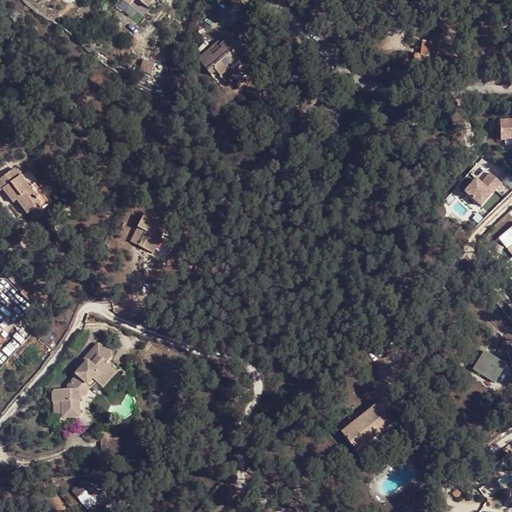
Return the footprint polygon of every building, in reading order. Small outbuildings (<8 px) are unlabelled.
[(432,36),(431,43),(429,56),(438,58),(441,37),(432,36)] [(236,57),(242,51),(233,39),(220,49),(220,50),(222,53),(212,61),(210,57),(207,54),(196,63),(207,76),(213,71),(217,77),(221,81),(242,65),(242,64),(236,57)] [(429,56),(431,43),(423,42),(421,55),(415,54),(414,59),(429,61),(429,56)] [(222,53),(220,50),(210,57),(212,61),(222,53)] [(248,58),(242,51),(236,57),(242,64),(248,58)] [(211,81),(217,77),(213,71),(207,76),(211,81)] [(511,120),(502,121),(503,139),(511,138),(511,120)] [(28,212),(39,203),(12,168),(0,177),(0,192),(3,190),(13,204),(18,200),(28,212)] [(478,180),(467,192),(483,206),(503,184),(492,174),(483,184),(478,180)] [(165,233),(155,227),(140,219),(129,239),(138,244),(135,250),(152,259),(165,233)] [(159,221),(155,227),(165,233),(170,227),(159,221)] [(511,228),(499,239),(509,250),(511,247),(511,228)] [(126,245),(135,250),(138,244),(129,239),(126,245)] [(91,386),(96,391),(99,394),(115,378),(104,367),(109,362),(110,353),(97,344),(75,369),(78,373),(67,389),(70,393),(56,394),(48,401),(49,414),(61,413),(62,424),(62,427),(79,426),(77,411),(76,401),(91,386)] [(506,365),(484,352),(473,370),(495,383),(506,365)] [(77,411),(96,391),(91,386),(76,401),(77,411)] [(367,438),(390,418),(375,398),(338,425),(359,452),(370,443),(367,438)] [(50,425),(62,424),(61,413),(49,414),(50,425)] [(75,495),(87,511),(100,502),(88,486),(75,495)]
